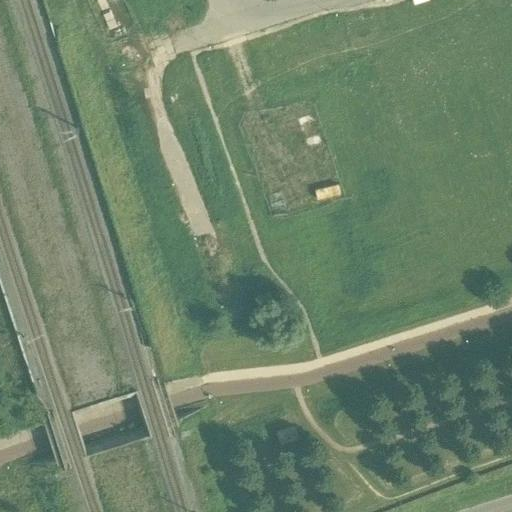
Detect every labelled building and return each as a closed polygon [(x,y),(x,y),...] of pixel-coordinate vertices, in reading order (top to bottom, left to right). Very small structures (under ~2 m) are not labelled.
[(263,0),(247,0),(226,7),(233,28),(269,16),(263,0)] [(375,0),(364,0),(361,1),(363,9),(377,4),(375,0)] [(320,14),(304,19),(307,27),(322,22),(320,14)] [(269,16),(233,28),(240,49),(276,38),(269,16)] [(295,426),(276,432),(280,443),(298,437),(295,426)]
